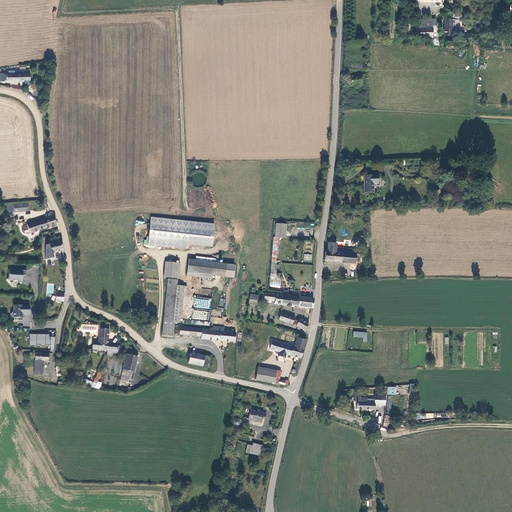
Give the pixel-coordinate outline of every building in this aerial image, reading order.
[(416,20),(416,38),(432,38),(432,40),(432,43),(438,43),(438,28),(432,28),(432,20),(416,20)] [(447,36),(452,37),(453,20),(445,20),(444,36),(445,36),(445,37),(447,38),(447,36)] [(20,71),(14,71),(7,71),(7,74),(5,74),(5,73),(0,72),(0,80),(3,81),(23,81),(23,80),(28,80),(29,71),(20,71)] [(360,77),(345,76),(342,76),(341,85),(360,86),(360,77)] [(378,183),(378,175),(364,175),(364,192),(373,192),(373,183),(378,183)] [(26,204),(16,205),(17,212),(27,211),(26,204)] [(30,233),(57,224),(53,212),(45,214),(47,218),(46,218),(27,224),(27,225),(23,226),(24,228),(23,229),(22,230),(23,233),(25,233),(30,232),(30,233)] [(275,224),(274,237),(285,238),(286,224),(275,224)] [(212,229),(187,227),(185,239),(211,242),(212,229)] [(52,253),(63,250),(60,236),(48,239),(49,244),(46,244),(46,259),(52,258),(51,253),(52,253)] [(277,253),(279,238),(274,238),(273,238),(272,252),(270,274),(275,274),(276,263),(276,253),(277,253)] [(326,250),(325,261),(356,263),(356,261),(359,261),(360,254),(356,254),(356,250),(335,248),(336,243),(328,243),(328,250),(326,250)] [(211,275),(232,277),(234,265),(188,260),(186,276),(211,279),(211,275)] [(179,263),(165,262),(163,277),(178,278),(179,263)] [(21,276),(22,276),(26,276),(26,271),(9,270),(8,278),(7,279),(11,284),(14,281),(17,281),(17,282),(22,283),(22,277),(21,277),(21,276)] [(167,279),(161,335),(171,336),(173,321),(178,321),(181,286),(176,286),(177,280),(167,279)] [(290,291),(289,296),(284,295),(283,304),(312,308),(313,299),(300,297),(301,292),(290,290),(290,291)] [(64,293),(56,293),(56,301),(64,301),(64,293)] [(283,304),(284,295),(266,293),(265,293),(264,294),(263,294),(262,300),(276,302),(275,303),(283,304)] [(256,305),(257,298),(258,295),(250,294),(249,297),(248,304),(256,305)] [(30,306),(14,305),(13,311),(10,314),(13,317),(13,318),(17,318),(17,320),(22,321),(22,315),(23,314),(25,314),(25,315),(30,315),(30,306)] [(290,316),(280,313),(279,320),(288,323),(290,316)] [(299,322),(297,320),(295,324),(297,325),(296,326),(305,331),(309,323),(301,319),(299,322)] [(81,324),(81,332),(98,332),(98,324),(81,324)] [(109,326),(100,325),(98,341),(98,345),(107,346),(107,344),(109,326)] [(200,338),(235,342),(236,332),(223,331),(224,327),(221,326),(213,326),(213,330),(180,326),(179,326),(175,325),(174,333),(193,335),(193,338),(197,338),(198,338),(200,338)] [(366,342),(367,333),(354,332),(353,337),(363,337),(363,341),(366,342)] [(49,334),(29,334),(29,346),(36,347),(36,345),(40,345),(40,347),(45,347),(45,345),(50,345),(50,351),(54,351),(55,337),(49,337),(49,334)] [(304,338),(302,337),(296,335),(294,343),(290,345),(271,339),(268,348),(279,350),(299,356),(304,338)] [(35,352),(34,375),(41,375),(42,360),(53,361),(53,353),(35,352)] [(125,371),(129,355),(125,354),(124,359),(125,359),(121,380),(130,382),(131,379),(133,372),(125,371)] [(202,365),(203,356),(190,354),(188,362),(202,365)] [(134,372),(137,356),(129,355),(125,371),(133,372),(134,372)] [(274,383),(276,374),(258,371),(256,379),(274,383)] [(101,373),(99,372),(91,389),(101,390),(102,383),(98,383),(101,375),(100,375),(101,373)] [(356,409),(374,410),(374,407),(381,407),(381,394),(375,394),(374,403),(367,403),(367,398),(354,398),(354,401),(357,403),(356,409)] [(249,409),(247,419),(260,422),(262,418),(264,418),(266,414),(249,409)] [(243,452),(258,456),(261,446),(250,444),(250,446),(245,445),(243,452)]
